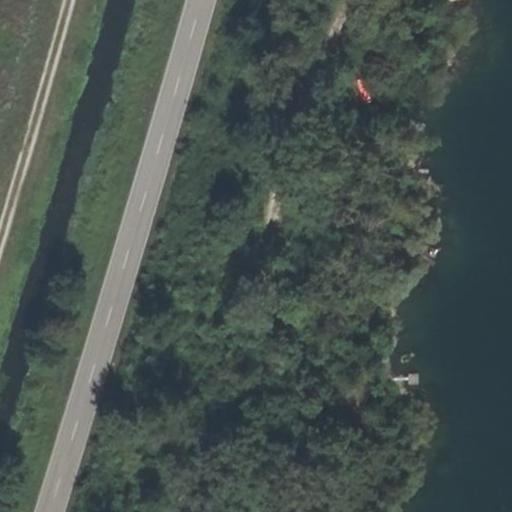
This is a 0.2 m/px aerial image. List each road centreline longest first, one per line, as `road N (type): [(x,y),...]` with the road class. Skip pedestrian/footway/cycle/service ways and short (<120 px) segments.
road 1 (tertiary): [(49,511),(202,0)]
road 2 (track): [(192,511),(339,0)]
